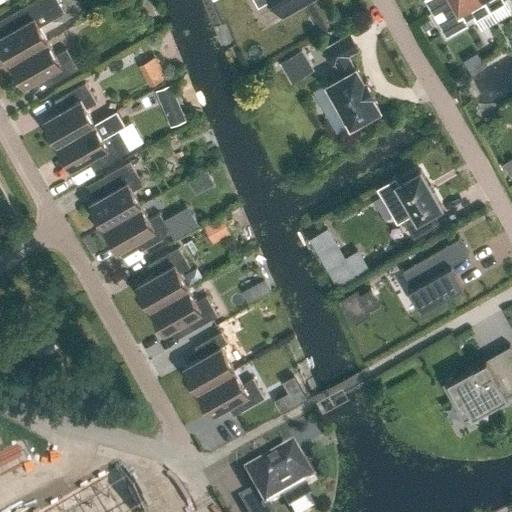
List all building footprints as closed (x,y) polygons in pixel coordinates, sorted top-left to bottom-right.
[(0,34),(0,40),(11,60),(47,39),(39,25),(64,10),(58,0),(32,0),(11,12),(18,24),(0,34)] [(255,0),(258,4),(266,0),(274,0),(283,15),(308,0),(255,0)] [(476,0),(426,0),(446,36),(468,24),(465,20),(474,15),(468,5),(476,0)] [(476,0),(468,5),(474,15),(488,7),(484,0),(476,0)] [(423,31),(432,26),(426,16),(418,21),(423,31)] [(327,82),(351,124),(380,107),(372,93),(374,92),(366,78),(364,79),(356,65),(355,66),(348,54),(358,48),(349,32),(325,46),(334,62),(336,61),(343,73),(327,82)] [(56,54),(47,39),(11,60),(25,83),(45,72),(51,82),(77,67),(66,48),(56,54)] [(291,83),(314,69),(302,49),(279,62),(291,83)] [(150,85),(167,75),(156,55),(139,65),(150,85)] [(65,106),(44,118),(58,142),(94,121),(86,107),(96,101),(85,81),(59,96),(65,106)] [(171,83),(156,89),(162,103),(177,97),(171,83)] [(116,109),(94,121),(58,142),(71,166),(92,154),(99,166),(129,149),(117,127),(124,123),(116,109)] [(511,157),(502,163),(509,175),(511,173),(511,157)] [(91,201),(104,224),(141,204),(133,189),(143,183),(130,160),(104,175),(112,189),(91,201)] [(441,205),(421,169),(397,182),(395,178),(379,187),(397,220),(402,217),(414,237),(440,222),(433,210),(441,205)] [(149,218),(141,204),(104,224),(118,248),(139,236),(145,247),(171,232),(159,212),(149,218)] [(191,208),(174,217),(181,230),(198,221),(191,208)] [(222,216),(207,225),(216,240),(231,231),(222,216)] [(3,226),(2,232),(6,236),(12,236),(15,231),(13,226),(8,224),(3,226)] [(452,263),(469,253),(459,235),(402,269),(411,285),(408,287),(410,290),(418,304),(418,305),(420,308),(425,306),(447,293),(459,286),(461,285),(464,283),(452,263)] [(190,265),(179,245),(152,260),(158,271),(138,283),(151,306),(187,286),(179,271),(190,265)] [(331,280),(337,289),(350,281),(345,272),(331,280)] [(266,277),(255,283),(262,295),(273,289),(266,277)] [(378,301),(369,284),(358,290),(355,285),(336,297),(343,309),(347,307),(354,320),(368,311),(366,307),(378,301)] [(196,300),(187,286),(151,306),(165,330),(185,318),(191,329),(217,314),(206,294),(196,300)] [(184,365),(198,389),(234,368),(221,345),(227,341),(221,330),(199,343),(205,353),(184,365)] [(442,382),(453,402),(458,399),(459,400),(463,398),(472,415),(511,391),(511,365),(496,374),(487,357),(442,382)] [(242,382),(234,368),(198,389),(211,412),(232,400),(238,411),(264,396),(253,376),(242,382)] [(300,385),(274,399),(280,411),(306,397),(300,385)] [(283,499),(288,509),(312,496),(306,486),(310,484),(309,482),(314,479),(307,466),(302,469),(294,455),(294,454),(293,453),(292,454),(276,463),(274,464),(268,468),(268,467),(266,468),(266,469),(251,478),(250,477),(249,478),(250,480),(257,492),(241,502),(246,511),(270,511),(268,508),(283,499)] [(141,511),(118,471),(45,511),(141,511)]
